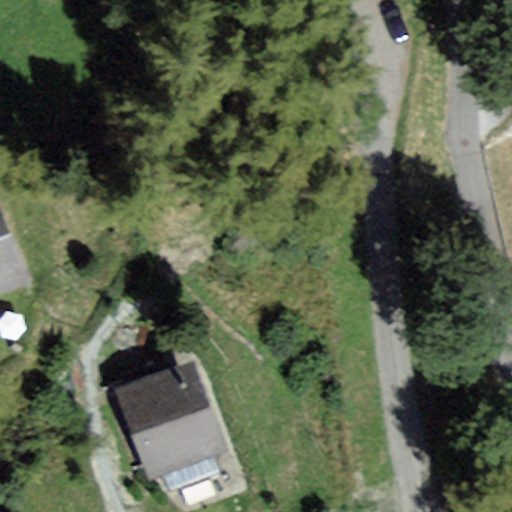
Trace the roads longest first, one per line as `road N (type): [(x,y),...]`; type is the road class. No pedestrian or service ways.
road 1 (residential): [(369,0),(383,67),(377,174),(387,312),(424,511)]
road 2 (residential): [(511,340),(462,135),(466,0)]
